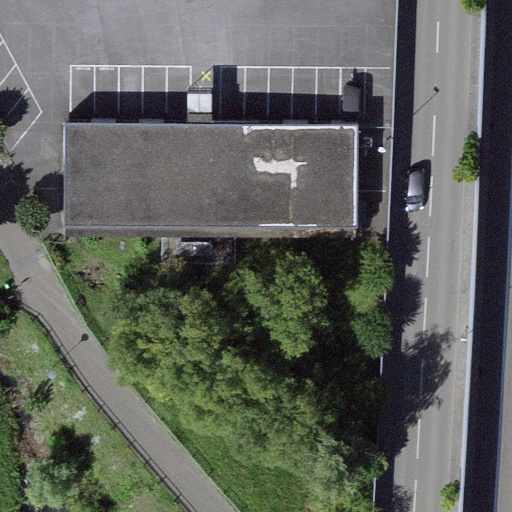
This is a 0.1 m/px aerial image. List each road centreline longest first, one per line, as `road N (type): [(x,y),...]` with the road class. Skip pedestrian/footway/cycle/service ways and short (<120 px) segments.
road 1 (tertiary): [(417,511),(438,0)]
road 2 (residential): [(210,511),(111,386),(0,183)]
